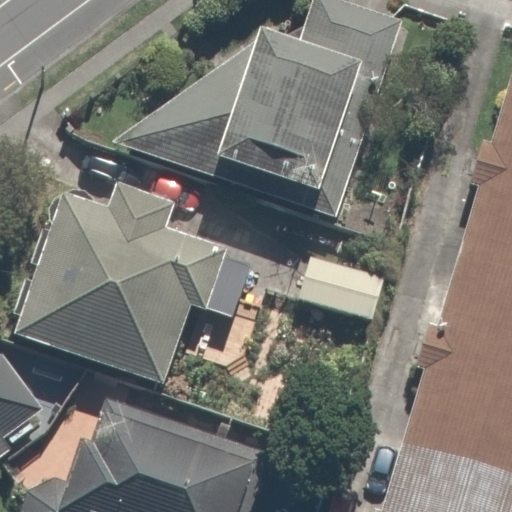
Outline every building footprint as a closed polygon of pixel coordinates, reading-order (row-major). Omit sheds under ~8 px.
[(377,88),(258,56),(224,184),(342,216),(377,88)] [(511,511),(511,119),(504,117),(386,511),(511,511)] [(62,201),(14,351),(218,416),(263,275),(162,243),(171,215),(113,197),(107,216),(62,201)] [(395,286),(307,261),(294,308),(382,332),(395,286)] [(57,386),(0,367),(0,454),(32,465),(57,386)] [(80,424),(70,503),(22,497),(20,511),(254,511),(263,446),(80,424)]
